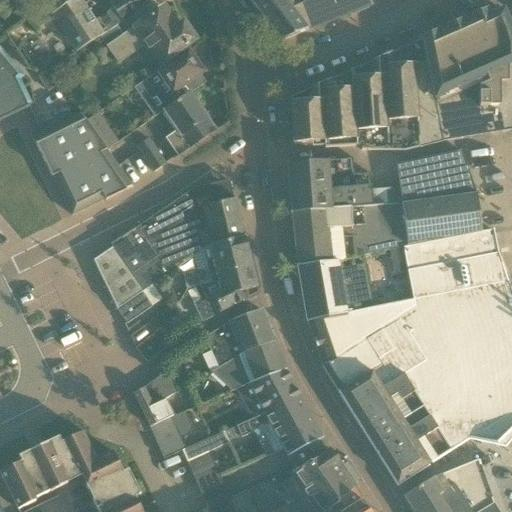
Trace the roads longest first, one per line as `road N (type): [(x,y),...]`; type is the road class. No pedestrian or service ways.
road 1 (unclassified): [(381,511),(278,317),(256,140)]
road 2 (residential): [(0,274),(256,140)]
road 3 (residential): [(168,511),(129,439),(100,431),(80,391),(35,376)]
road 4 (residential): [(253,71),(313,59),(426,0)]
